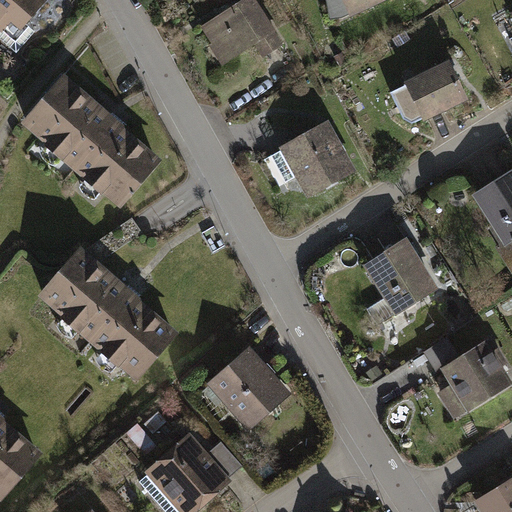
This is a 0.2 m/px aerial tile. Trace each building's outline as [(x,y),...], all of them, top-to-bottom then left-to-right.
[(0,0),(0,23),(8,30),(17,20),(28,29),(51,0),(0,0)] [(264,0),(245,0),(205,25),(229,63),(259,44),(267,58),(289,44),(281,31),(283,30),(264,0)] [(385,0),(326,0),(333,18),(348,12),(351,17),(385,0)] [(472,99),(453,59),(407,81),(417,101),(400,109),(405,121),(423,112),(427,121),(472,99)] [(127,207),(169,159),(70,74),(28,122),(127,207)] [(359,169),(331,119),(281,147),(309,197),(359,169)] [(511,171),(477,194),(496,224),(490,228),(500,243),(494,247),(510,272),(511,270),(511,171)] [(409,235),(364,263),(397,314),(441,286),(409,235)] [(143,380),(184,332),(86,248),(45,296),(143,380)] [(438,368),(459,356),(451,341),(429,354),(438,368)] [(511,380),(489,344),(447,370),(471,409),(511,382),(511,380)] [(297,396),(256,347),(212,384),(253,433),(297,396)] [(0,491),(8,498),(48,452),(0,410),(0,491)] [(186,511),(201,511),(238,480),(195,431),(150,470),(186,511)] [(511,511),(511,473),(469,501),(475,511),(511,511)]
